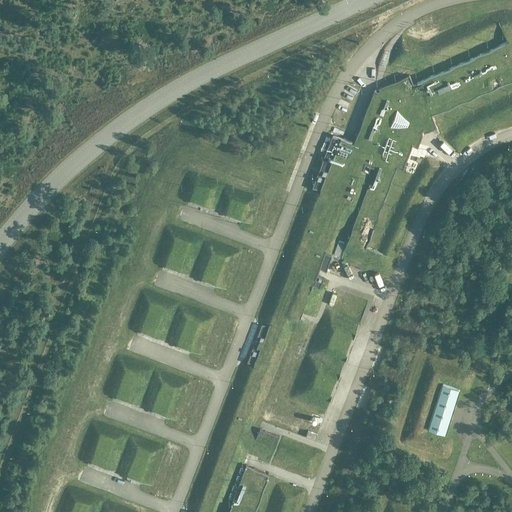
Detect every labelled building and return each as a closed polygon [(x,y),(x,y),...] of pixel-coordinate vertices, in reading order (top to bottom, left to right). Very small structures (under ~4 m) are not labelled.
[(254,366),(235,416),(198,511),(191,511),(190,511),(210,511),(285,313),(300,319),(312,288),(319,290),(323,279),(317,277),(320,270),(326,272),(332,257),(326,254),(326,253),(327,250),(344,207),(351,208),(362,174),(363,171),(365,166),(375,169),(347,242),(366,250),(397,168),(403,170),(412,146),(417,148),(422,134),(420,134),(422,131),(424,133),(436,127),(432,117),(511,80),(511,50),(509,42),(413,85),(409,75),(378,89),(380,91),(378,93),(374,90),(354,144),(352,143),(353,142),(333,134),(312,189),(320,192),(269,328),(261,325),(255,341),(259,343),(257,348),(253,347),(247,363),(254,366)] [(443,385),(433,416),(428,430),(445,435),(460,390),(443,385)] [(255,440),(274,447),(278,437),(259,429),(255,440)] [(306,436),(315,440),(317,434),(308,431),(306,436)] [(267,478),(269,475),(246,466),(227,511),(255,511),(268,479),(267,478)]
